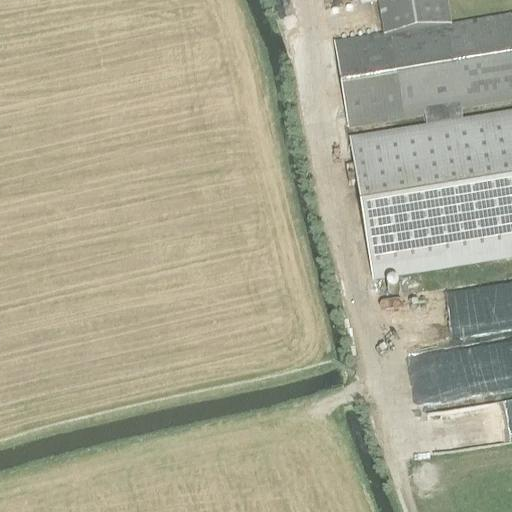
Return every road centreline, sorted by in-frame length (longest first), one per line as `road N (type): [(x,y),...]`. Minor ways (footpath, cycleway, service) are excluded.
road 1 (track): [(0,495),(386,387)]
road 2 (track): [(386,387),(415,511)]
